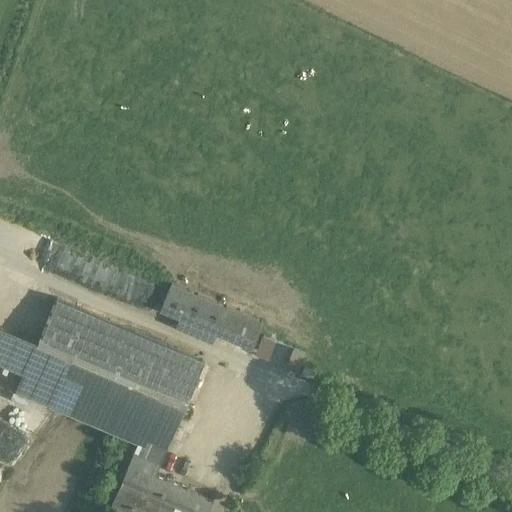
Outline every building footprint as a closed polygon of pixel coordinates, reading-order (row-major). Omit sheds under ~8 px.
[(263,323),(171,283),(160,310),(179,318),(175,327),(212,343),(216,334),(251,349),(263,323)] [(204,361),(56,298),(34,348),(29,360),(24,370),(16,390),(138,442),(134,452),(160,463),(204,361)] [(34,348),(0,334),(0,360),(24,370),(29,360),(34,348)] [(278,341),(265,336),(257,354),(270,360),(278,341)] [(299,372),(307,353),(294,348),(286,366),(299,372)] [(0,461),(9,467),(25,438),(9,429),(5,436),(0,433),(0,461)] [(207,511),(212,500),(155,475),(160,463),(134,452),(109,509),(116,511),(139,511),(141,508),(149,511),(207,511)]
